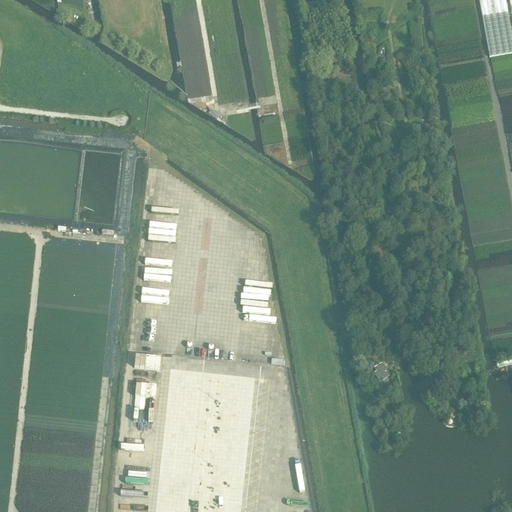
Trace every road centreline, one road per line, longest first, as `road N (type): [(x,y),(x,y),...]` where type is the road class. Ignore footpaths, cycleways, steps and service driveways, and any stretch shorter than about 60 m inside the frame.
road 1 (unknown): [(156,511),(186,220),(198,211),(209,217)]
road 2 (unknown): [(217,511),(237,282),(228,241),(209,217)]
road 3 (track): [(288,141),(264,0)]
